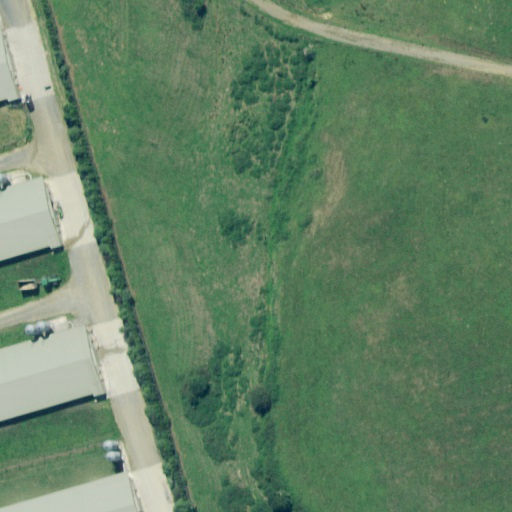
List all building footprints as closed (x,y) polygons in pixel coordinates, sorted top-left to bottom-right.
[(0,101),(15,98),(0,45),(0,101)] [(0,197),(0,269),(64,251),(45,184),(0,197)] [(0,346),(0,418),(102,390),(83,324),(0,346)] [(126,460),(119,438),(107,442),(114,464),(126,460)] [(0,507),(0,511),(133,511),(123,473),(0,507)]
